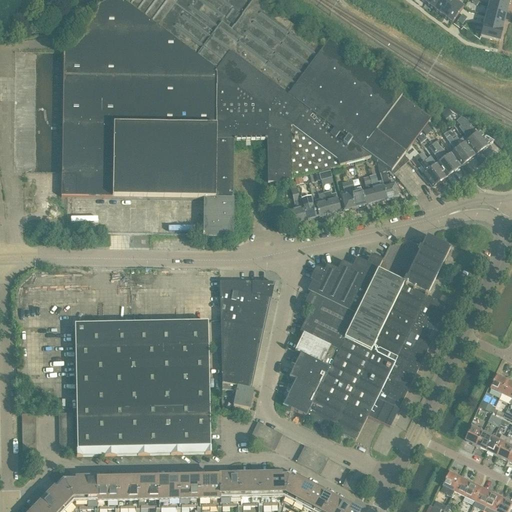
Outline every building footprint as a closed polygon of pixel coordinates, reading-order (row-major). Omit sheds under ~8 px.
[(323,51),(255,0),(103,0),(63,54),(61,199),(203,201),(203,236),(202,236),(202,239),(202,240),(232,240),(233,200),(233,199),(234,142),(269,143),(268,184),(291,185),(291,180),(370,159),(376,164),(389,173),(390,174),(403,158),(405,155),(404,155),(430,120),(401,99),(401,98),(328,44),(323,51)] [(428,0),(425,4),(434,11),(441,0),(428,0)] [(441,0),(434,11),(442,17),(454,2),(455,0),(441,0)] [(489,0),(488,6),(507,11),(510,0),(508,0),(489,0)] [(454,2),(442,17),(452,24),(463,9),(454,2)] [(504,21),(507,11),(488,6),(485,16),(504,21)] [(485,16),(483,27),(501,32),(502,31),(504,21),(485,16)] [(501,32),(483,27),(480,38),(499,43),(502,31),(501,32)] [(461,118),(456,123),(460,127),(461,128),(463,126),(467,130),(482,151),(485,149),(486,149),(488,147),(489,146),(494,142),(485,137),(483,139),(479,135),(477,133),(475,135),(469,128),(471,125),(461,118)] [(460,127),(458,128),(462,133),(465,137),(462,140),(464,143),(465,143),(475,156),(476,156),(477,156),(480,154),(480,153),(482,151),(467,130),(463,126),(461,128),(460,127)] [(449,137),(445,140),(454,151),(451,153),(462,167),(462,166),(464,166),(466,164),(466,163),(469,161),(459,148),(453,141),(452,142),(449,137)] [(456,139),(453,141),(459,148),(469,161),(471,160),(472,160),(474,158),(475,157),(475,156),(465,143),(464,143),(462,140),(459,142),(456,139)] [(414,142),(411,146),(417,153),(420,150),(414,142)] [(435,143),(432,146),(453,173),(456,171),(457,171),(459,169),(460,168),(450,154),(446,157),(435,143)] [(425,173),(422,176),(432,189),(433,188),(434,188),(437,186),(437,185),(439,184),(419,156),(417,153),(411,146),(404,155),(405,155),(403,158),(407,162),(413,157),(425,173)] [(439,163),(436,165),(446,178),(447,178),(448,178),(451,176),(451,175),(453,173),(432,146),(428,149),(439,163)] [(419,156),(439,184),(441,182),(443,182),(445,180),(445,179),(446,178),(436,165),(430,158),(428,160),(422,153),(419,156)] [(388,187),(385,174),(389,173),(376,164),(383,188),(386,201),(398,199),(395,185),(388,187)] [(320,182),(331,179),(330,172),(318,175),(320,182)] [(378,189),(377,184),(375,176),(369,177),(376,204),(386,201),(383,188),(378,189)] [(364,207),(376,204),(369,177),(362,179),(366,192),(361,194),(364,207)] [(302,178),(295,180),(296,187),(303,185),(302,178)] [(340,199),(343,212),(354,210),(350,196),(348,189),(347,183),(341,184),(345,198),(340,199)] [(350,196),(354,210),(364,207),(361,194),(359,188),(354,190),(353,188),(348,189),(350,196)] [(293,225),(305,222),(299,201),(300,201),(297,189),(290,191),(295,211),(290,212),(293,225)] [(331,196),(330,193),(324,194),(329,216),(340,213),(337,200),(335,195),(331,196)] [(318,219),(329,216),(324,194),(317,196),(319,201),(314,202),(318,219)] [(311,199),(300,201),(299,201),(305,222),(316,219),(311,199)] [(329,371),(305,419),(354,442),(355,443),(368,417),(379,423),(387,406),(398,411),(432,342),(432,341),(430,340),(433,333),(436,334),(438,329),(449,307),(427,297),(439,272),(450,250),(426,238),(424,243),(421,249),(418,255),(403,285),(377,272),(356,316),(310,294),(304,304),(312,308),(310,312),(299,333),(303,335),(338,352),(329,371)] [(377,272),(382,262),(371,256),(366,265),(356,260),(352,268),(342,263),(337,271),(327,266),(324,272),(316,269),(310,281),(312,282),(307,292),(310,294),(356,316),(377,272)] [(207,324),(74,327),(77,457),(210,454),(207,324)] [(291,329),(289,333),(297,337),(299,333),(291,329)] [(329,371),(338,352),(303,335),(294,354),(300,356),(329,371)] [(305,419),(329,371),(300,356),(289,379),(295,382),(283,407),(305,419)] [(497,377),(491,391),(502,396),(508,383),(497,377)] [(511,384),(508,383),(502,396),(511,401),(511,384)] [(493,406),(485,403),(482,409),(490,412),(493,406)] [(258,425),(255,430),(267,436),(270,430),(262,426),(258,425)] [(477,447),(484,434),(473,429),(466,442),(477,447)] [(255,430),(253,436),(264,441),(267,436),(255,430)] [(279,441),(281,436),(270,430),(267,436),(279,441)] [(487,453),(494,439),(484,434),(477,447),(487,453)] [(262,447),(264,441),(253,436),(250,441),(262,447)] [(276,447),(279,441),(267,436),(264,441),(276,447)] [(494,439),(487,453),(498,458),(507,439),(502,437),(499,442),(494,439)] [(507,439),(498,458),(508,463),(511,455),(511,447),(509,446),(511,442),(507,439)] [(273,452),(276,447),(264,441),(262,447),(273,452)] [(314,459),(317,454),(305,448),(302,453),(314,459)] [(311,465),(314,459),(302,453),(299,459),(311,465)] [(325,465),(328,460),(317,454),(314,459),(325,465)] [(308,470),(311,465),(299,459),(297,464),(308,470)] [(322,471),(325,465),(314,459),(311,465),(322,471)] [(320,476),(322,471),(311,465),(308,470),(320,476)] [(360,483),(363,478),(351,472),(348,477),(360,483)] [(258,511),(263,511),(263,508),(279,507),(281,507),(289,475),(260,476),(261,508),(258,508),(258,511)] [(301,511),(314,489),(289,475),(281,507),(279,507),(277,511),(282,511),(283,508),(290,511),(301,511)] [(452,499),(454,493),(461,480),(450,475),(441,493),(452,499)] [(217,511),(222,511),(222,508),(238,508),(240,508),(240,476),(219,477),(220,508),(217,508),(217,511)] [(237,511),(242,511),(243,508),(258,508),(261,508),(260,476),(240,476),(240,508),(238,508),(237,511)] [(179,509),(178,477),(158,478),(158,510),(156,510),(155,511),(161,511),(161,510),(177,509),(179,509)] [(199,509),(199,477),(178,477),(179,509),(177,509),(176,511),(181,511),(182,509),(197,509),(199,509)] [(202,511),(202,509),(217,508),(220,508),(219,477),(199,477),(199,509),(197,509),(197,511),(202,511)] [(357,489),(360,483),(348,477),(345,483),(357,489)] [(138,510),(137,478),(117,479),(117,511),(115,511),(114,511),(120,511),(120,510),(135,510),(138,510)] [(158,510),(158,478),(137,478),(138,510),(135,510),(135,511),(140,511),(140,510),(156,510),(158,510)] [(97,511),(96,479),(63,480),(77,511),(76,511),(79,511),(94,511),(97,511)] [(117,511),(117,479),(96,479),(97,511),(94,511),(99,511),(115,510),(115,511),(117,511)] [(76,511),(77,511),(63,480),(39,504),(47,511),(76,511)] [(465,498),(471,485),(461,480),(454,493),(465,498)] [(354,494),(357,489),(345,483),(343,488),(354,494)] [(475,504),(482,490),(471,485),(465,498),(475,504)] [(324,511),(332,498),(314,489),(301,511),(324,511)] [(486,509),(492,495),(482,490),(475,504),(486,509)] [(497,511),(503,500),(492,495),(486,509),(483,511),(497,511)] [(347,511),(350,508),(332,498),(324,511),(347,511)] [(509,511),(511,508),(511,504),(503,500),(497,511),(509,511)] [(436,503),(433,509),(440,511),(441,510),(444,511),(447,508),(436,503)]
